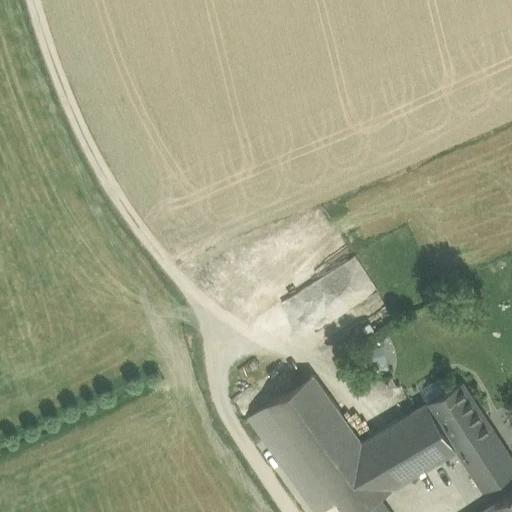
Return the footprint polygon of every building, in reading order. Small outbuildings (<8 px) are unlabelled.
[(393,317),(386,305),(365,315),(359,302),(320,322),(328,337),(362,319),(368,330),(393,317)] [(394,485),(362,440),(311,373),(249,414),(318,511),(317,511),(385,511),(375,497),(394,485)] [(459,447),(485,486),(511,468),(511,461),(460,383),(429,401),(459,447)] [(394,485),(459,447),(429,401),(362,440),(394,485)] [(511,511),(511,490),(479,511),(511,511)]
